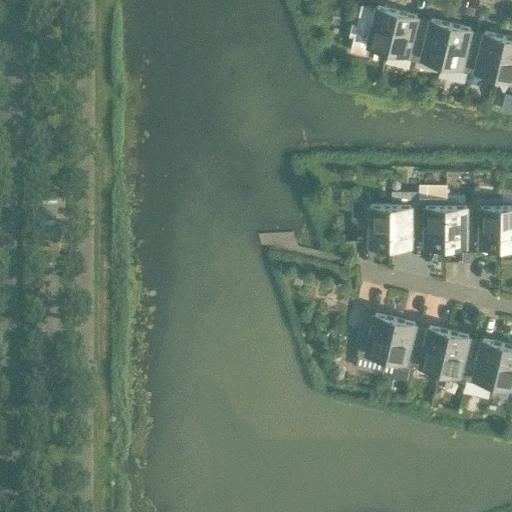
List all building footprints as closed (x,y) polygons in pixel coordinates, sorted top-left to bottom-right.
[(351,20),(348,34),(354,35),(351,49),(367,53),(369,47),(386,51),(387,52),(398,6),(385,3),(378,2),(377,5),(369,3),(362,2),(357,21),(351,20)] [(398,6),(387,52),(414,58),(424,16),(417,15),(417,11),(398,6)] [(424,16),(414,58),(441,64),(451,19),(439,16),(432,14),(431,18),(424,16)] [(451,19),(441,64),(467,71),(468,71),(470,65),(469,65),(477,29),(470,27),(471,24),(464,22),(451,19)] [(477,29),(469,65),(470,65),(495,71),(496,71),(505,32),(492,29),(485,27),(485,31),(477,29)] [(495,71),(494,77),(511,81),(511,33),(505,32),(496,71),(495,71)] [(419,202),(419,238),(426,238),(433,238),(433,241),(446,242),(447,191),(447,185),(419,185),(419,202)] [(447,191),(446,242),(459,242),(459,238),(466,238),(474,238),(474,202),(465,202),(465,191),(447,191)] [(474,202),(474,238),(488,238),(488,242),(502,242),(502,202),(502,196),(474,196),(474,202)] [(353,197),(353,218),(363,218),(363,238),(371,238),(371,241),(378,241),(391,241),(391,201),(364,201),(364,197),(353,197)] [(391,201),(391,241),(404,241),(404,238),(419,238),(419,202),(391,201)] [(511,202),(502,202),(502,242),(511,241),(511,202)] [(359,330),(355,344),(359,345),(357,352),(359,352),(385,359),(396,314),(383,311),(382,314),(367,311),(363,331),(359,330)] [(396,314),(385,359),(412,365),(413,359),(422,324),(408,321),(408,317),(396,314)] [(422,324),(413,359),(440,366),(450,327),(430,322),(429,326),(422,324)] [(440,366),(439,371),(466,378),(476,337),(468,335),(469,331),(450,327),(440,366)] [(476,337),(466,378),(493,384),(494,378),(503,339),(483,335),(483,338),(476,337)] [(511,341),(503,339),(494,378),(511,382),(511,341)]
